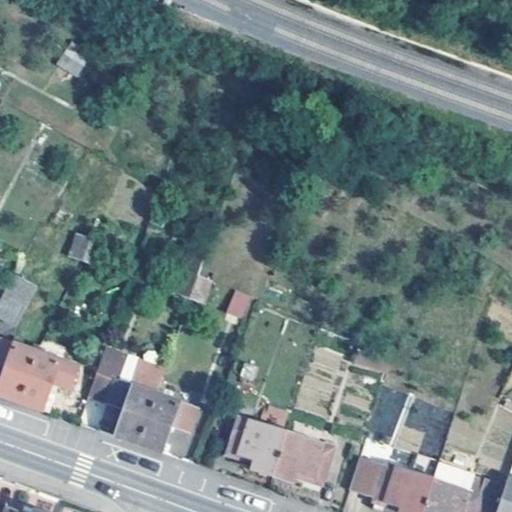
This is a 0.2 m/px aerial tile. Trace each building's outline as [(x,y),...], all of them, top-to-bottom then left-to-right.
[(76,81),(82,69),(61,57),(55,69),(76,81)] [(81,258),(88,238),(74,233),(67,253),(81,258)] [(102,243),(88,238),(81,258),(95,262),(102,243)] [(173,291),(188,296),(195,276),(181,271),(173,291)] [(34,287),(11,275),(0,294),(0,317),(14,325),(34,287)] [(210,281),(195,276),(188,296),(202,301),(210,281)] [(247,295),(233,289),(225,311),(240,316),(247,295)] [(0,378),(0,394),(18,401),(34,352),(0,339),(0,364),(4,366),(0,378)] [(137,442),(154,393),(115,379),(123,357),(102,350),(87,394),(105,402),(100,415),(113,420),(110,429),(115,431),(114,435),(137,442)] [(34,352),(18,401),(39,408),(49,382),(67,388),(75,366),(34,352)] [(388,363),(379,360),(376,369),(385,371),(388,363)] [(365,429),(392,438),(408,394),(381,384),(365,429)] [(193,406),(154,393),(137,442),(158,450),(167,423),(186,429),(193,406)] [(251,469),(271,475),(285,431),(238,416),(227,450),(254,460),(251,469)] [(285,431),(271,475),(290,481),(294,472),(321,480),(331,447),(285,431)] [(381,511),(422,511),(433,479),(358,455),(347,488),(374,496),(370,509),(381,511)] [(511,511),(511,477),(507,476),(494,511),(511,511)] [(478,493),(433,479),(422,511),(490,511),(500,485),(483,479),(478,493)]
